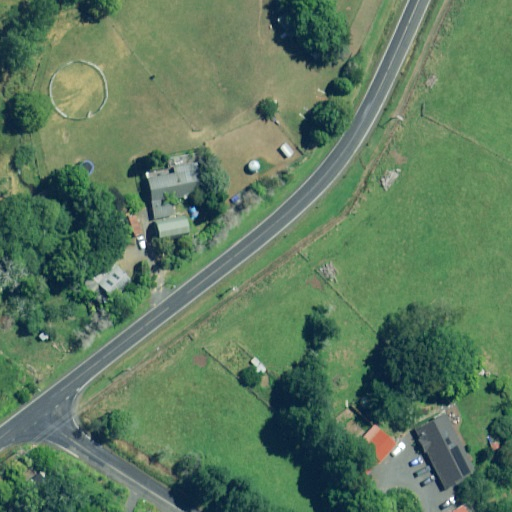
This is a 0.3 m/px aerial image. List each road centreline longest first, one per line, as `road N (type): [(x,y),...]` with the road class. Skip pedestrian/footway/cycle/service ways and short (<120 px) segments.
road 1 (tertiary): [(35,409),(235,255),(322,176),(364,114),(417,0)]
road 2 (unclassified): [(35,409),(186,511)]
